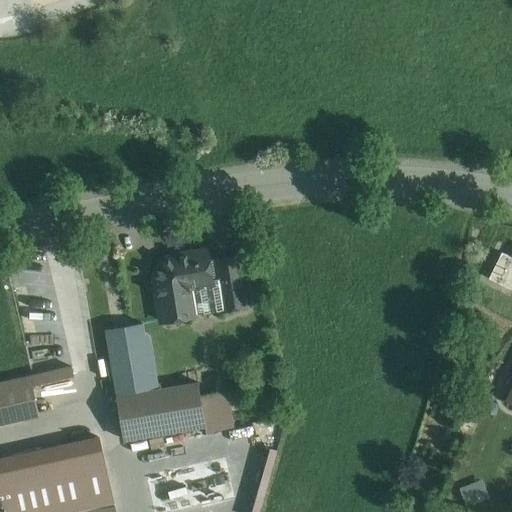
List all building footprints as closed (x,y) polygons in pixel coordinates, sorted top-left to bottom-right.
[(158,274),(155,282),(162,321),(196,315),(195,314),(223,309),(217,279),(212,280),(207,250),(174,256),(167,261),(162,267),(158,274)] [(511,261),(498,290),(509,295),(511,288),(511,261)] [(243,271),(217,275),(217,279),(223,309),(223,310),(249,306),(243,271)] [(106,330),(117,396),(158,389),(147,323),(106,330)] [(30,376),(0,382),(0,420),(38,412),(30,376)] [(158,389),(117,396),(125,440),(205,426),(197,382),(158,389)] [(113,511),(102,459),(0,482),(0,511),(113,511)] [(483,479),(460,484),(464,503),(487,498),(483,479)]
